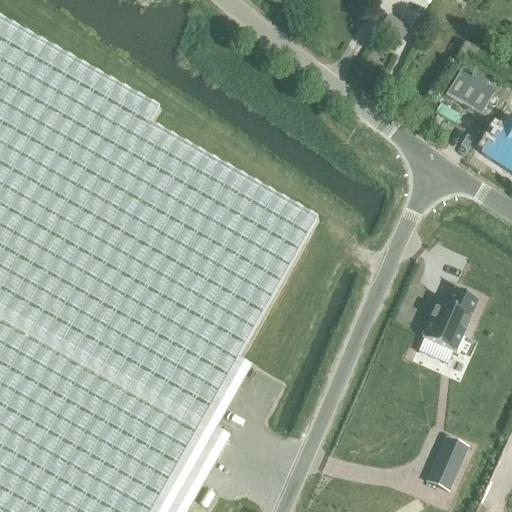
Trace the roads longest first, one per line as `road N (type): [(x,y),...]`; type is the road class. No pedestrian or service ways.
road 1 (unclassified): [(282,511),(436,166)]
road 2 (unclassified): [(436,166),(224,0)]
